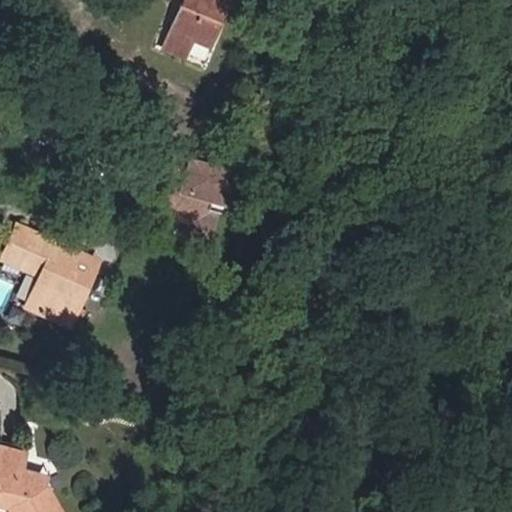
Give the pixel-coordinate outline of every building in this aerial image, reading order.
[(207,47),(227,0),(181,0),(168,31),(169,31),(190,40),(207,47)] [(184,55),(190,40),(169,31),(163,45),(184,55)] [(89,127),(82,151),(111,159),(118,136),(89,127)] [(228,167),(166,149),(153,192),(164,211),(183,216),(202,206),(204,196),(219,200),(228,167)] [(66,324),(94,262),(15,227),(1,258),(40,275),(26,306),(34,310),(33,312),(46,318),(47,316),(66,324)] [(57,511),(43,487),(30,483),(33,474),(19,470),(23,454),(0,448),(0,505),(1,501),(9,504),(13,511),(57,511)] [(43,487),(46,477),(33,474),(30,483),(43,487)] [(13,511),(9,504),(1,501),(0,505),(0,506),(6,508),(8,511),(13,511)]
